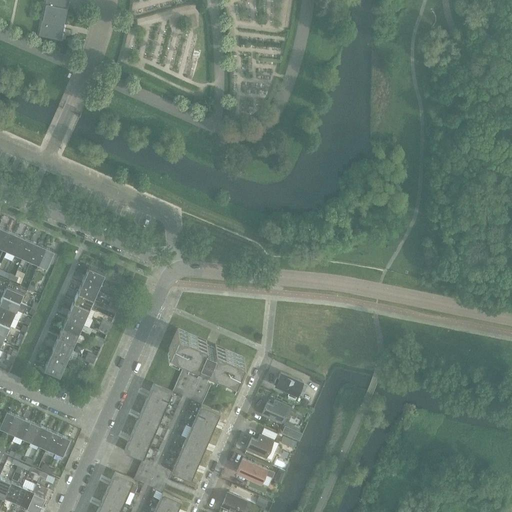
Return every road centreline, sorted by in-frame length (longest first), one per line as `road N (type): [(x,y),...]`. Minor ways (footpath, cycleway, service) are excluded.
road 1 (residential): [(275,278),(269,352),(199,511)]
road 2 (unknown): [(209,0),(215,104),(201,111),(86,67)]
road 3 (tertiary): [(511,318),(275,278)]
road 4 (tertiary): [(177,269),(0,191)]
road 5 (unclassified): [(101,426),(177,269)]
